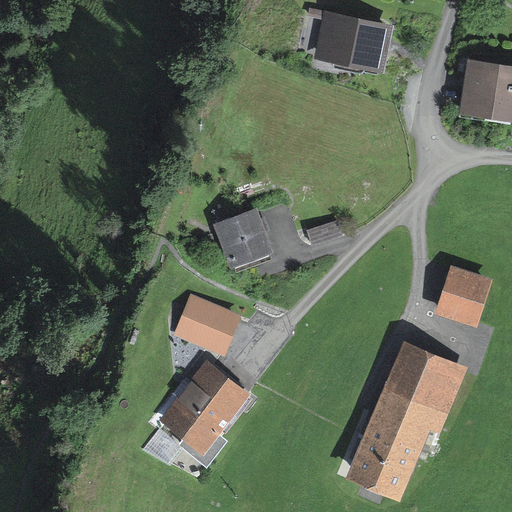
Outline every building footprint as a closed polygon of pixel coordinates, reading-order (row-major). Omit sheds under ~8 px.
[(387,25),(327,13),(319,53),(379,65),(387,25)] [(511,67),(472,61),(464,106),(511,113),(511,67)] [(254,210),(217,223),(231,260),(268,247),(254,210)] [(459,265),(445,311),(490,325),(504,279),(459,265)] [(202,297),(187,337),(238,355),(252,315),(202,297)] [(460,367),(405,344),(353,471),(398,490),(427,420),(437,424),(460,367)] [(203,444),(243,391),(207,364),(167,416),(203,444)]
